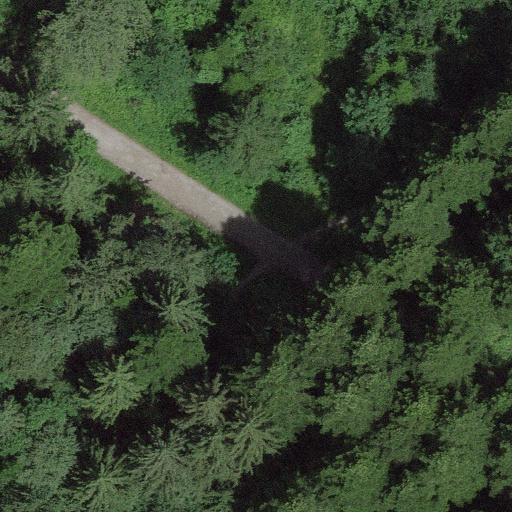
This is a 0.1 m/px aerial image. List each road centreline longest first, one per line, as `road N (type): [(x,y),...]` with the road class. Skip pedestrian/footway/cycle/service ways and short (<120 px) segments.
road 1 (track): [(511,364),(363,282),(0,58)]
road 2 (track): [(15,70),(0,331)]
